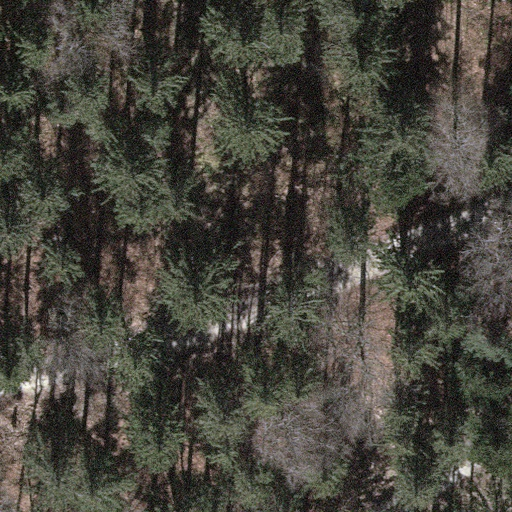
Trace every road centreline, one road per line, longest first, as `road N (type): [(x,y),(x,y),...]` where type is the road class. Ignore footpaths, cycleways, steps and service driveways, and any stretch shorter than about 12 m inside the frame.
road 1 (track): [(511,201),(191,332),(0,371)]
road 2 (track): [(511,431),(394,511)]
